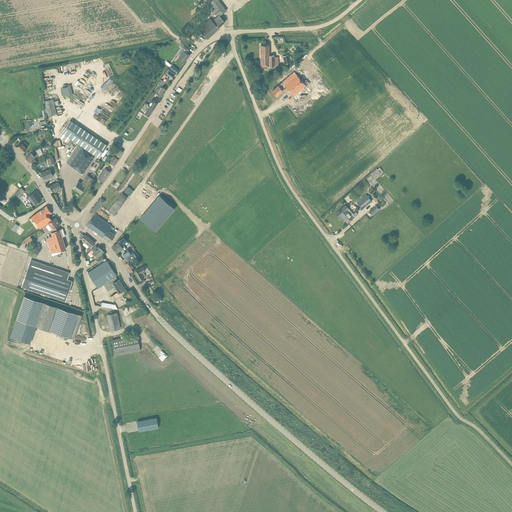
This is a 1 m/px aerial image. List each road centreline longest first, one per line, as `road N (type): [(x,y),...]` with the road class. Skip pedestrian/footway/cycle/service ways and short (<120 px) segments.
road 1 (residential): [(457,416),(282,174),(229,33)]
road 2 (secondary): [(380,511),(190,351),(105,246),(75,225)]
road 3 (unclassified): [(134,511),(75,225)]
road 4 (unclassified): [(75,225),(193,56),(229,33)]
road 5 (unknown): [(130,149),(57,96),(60,80),(91,70)]
road 6 (unclassified): [(229,33),(314,27),(359,0)]
